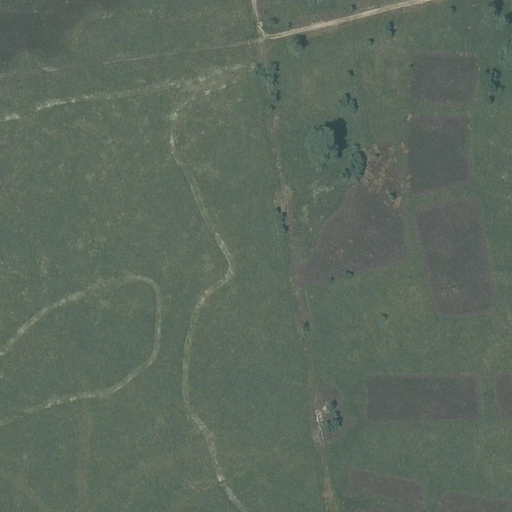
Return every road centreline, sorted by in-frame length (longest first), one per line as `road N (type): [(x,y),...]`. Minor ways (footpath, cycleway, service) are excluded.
road 1 (track): [(0,76),(265,38)]
road 2 (track): [(255,0),(265,38),(417,0)]
